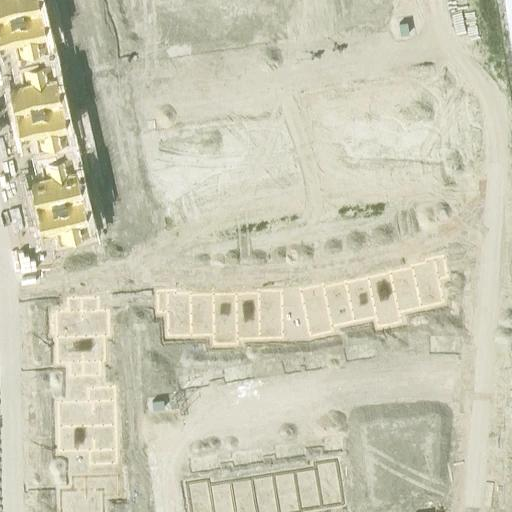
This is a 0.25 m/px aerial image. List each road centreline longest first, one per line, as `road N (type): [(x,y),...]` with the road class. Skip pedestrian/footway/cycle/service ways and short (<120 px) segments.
road 1 (residential): [(459,511),(493,221),(491,112)]
road 2 (residential): [(0,239),(15,365),(18,511)]
